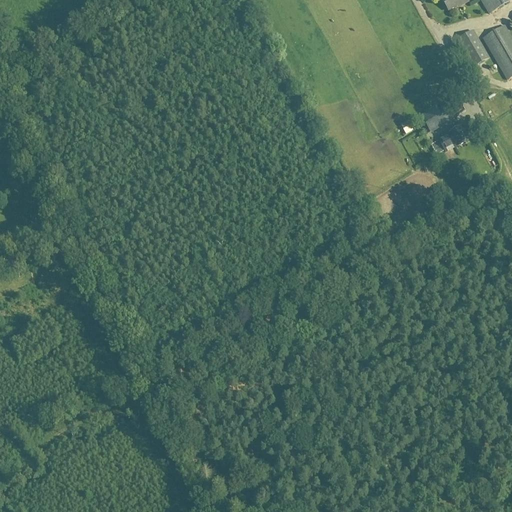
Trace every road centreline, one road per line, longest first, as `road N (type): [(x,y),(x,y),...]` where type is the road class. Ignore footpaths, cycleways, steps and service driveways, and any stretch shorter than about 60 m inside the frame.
road 1 (track): [(0,102),(142,382),(176,434),(266,511)]
road 2 (unclassified): [(508,172),(416,0)]
